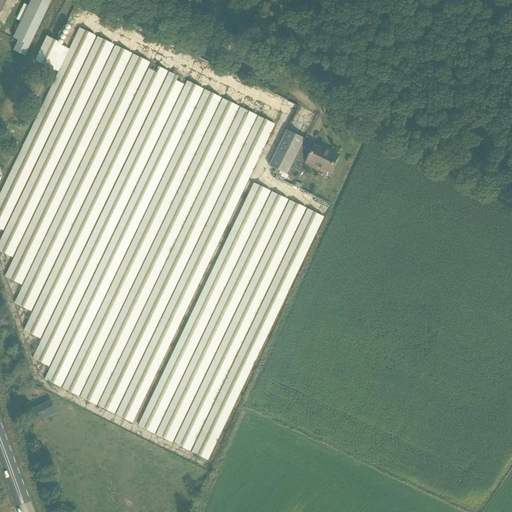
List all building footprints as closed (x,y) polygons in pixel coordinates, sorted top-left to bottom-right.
[(18,41),(30,47),(51,1),(48,0),(31,0),(13,39),(18,41)] [(96,37),(80,28),(0,195),(0,229),(3,231),(96,37)] [(0,251),(13,258),(114,45),(98,37),(0,242),(0,251)] [(13,51),(25,57),(30,47),(18,41),(17,43),(13,51)] [(22,286),(132,54),(116,46),(5,278),(22,286)] [(150,63),(134,55),(15,304),(31,312),(150,63)] [(168,72),(152,64),(24,331),(40,339),(168,72)] [(49,368),(186,81),(169,73),(32,360),(49,368)] [(204,90),(187,82),(45,380),(61,388),(204,90)] [(221,98),(205,90),(62,389),(78,396),(221,98)] [(238,107),(223,99),(81,398),(96,405),(238,107)] [(98,406),(112,413),(258,116),(240,108),(98,406)] [(258,117),(116,415),(130,423),(133,417),(175,332),(178,325),(220,239),(223,233),(244,189),(249,179),(275,125),(258,117)] [(269,167),(287,176),(298,153),(304,140),(287,131),(281,143),(269,167)] [(298,153),(287,176),(298,181),(306,164),(316,169),(317,167),(330,173),(334,165),(338,156),(330,152),(329,154),(314,147),(309,158),(298,153)] [(140,421),(137,426),(154,434),(270,192),(255,184),(251,192),(230,236),(227,243),(185,328),(181,336),(140,421)] [(203,337),(156,435),(170,442),(288,200),(273,193),(270,201),(248,245),(245,251),(203,337)] [(286,208),(174,444),(190,452),(303,216),(306,209),(289,201),(286,208)] [(308,209),(191,453),(208,461),(324,217),(308,209)] [(51,400),(33,408),(39,422),(57,413),(51,400)]
